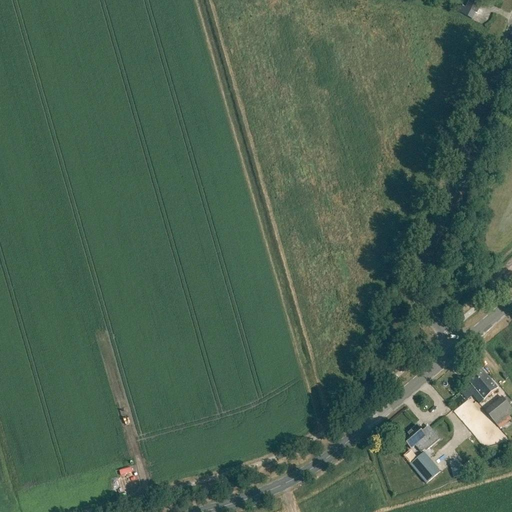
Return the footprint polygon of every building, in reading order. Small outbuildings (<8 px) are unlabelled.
[(476,13),(482,0),(470,0),(466,8),(476,13)] [(466,8),(461,6),(458,12),(472,19),(476,13),(466,8)] [(466,379),(484,401),(498,390),(480,368),(466,379)] [(511,409),(503,399),(486,413),(497,426),(511,413),(511,409)] [(416,426),(402,439),(411,450),(416,446),(422,453),(425,450),(426,451),(440,440),(428,426),(421,432),(416,426)] [(410,465),(426,484),(440,473),(424,453),(410,465)] [(446,483),(461,472),(456,465),(441,476),(446,483)]
